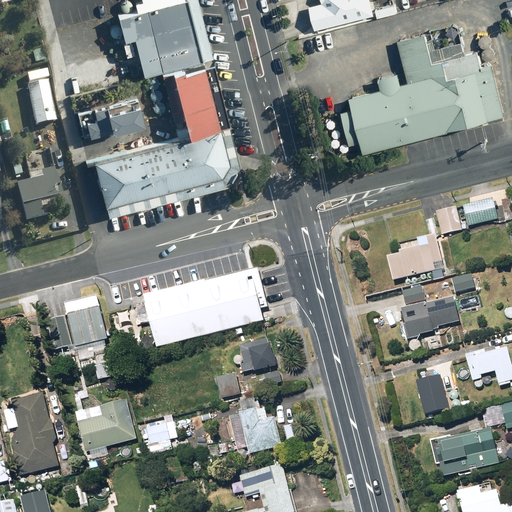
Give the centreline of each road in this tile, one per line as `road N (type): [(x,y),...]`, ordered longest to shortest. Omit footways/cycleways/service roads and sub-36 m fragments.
road 1 (secondary): [(375,511),(301,223)]
road 2 (residential): [(207,235),(0,287)]
road 3 (tertiary): [(285,204),(227,0)]
road 4 (tertiary): [(256,0),(301,200)]
road 5 (residential): [(511,156),(372,192)]
